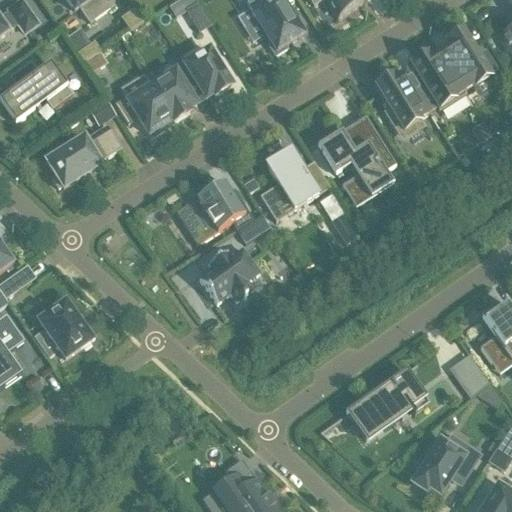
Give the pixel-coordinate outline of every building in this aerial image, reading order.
[(63,0),(74,15),(79,11),(90,26),(113,10),(105,0),(63,0)] [(303,39),(278,0),(271,0),(237,21),(244,32),(256,24),(270,47),(268,48),(275,60),(287,53),(285,50),(303,39)] [(357,0),(306,0),(308,2),(313,10),(325,3),(338,23),(362,8),(357,0)] [(0,42),(8,37),(7,35),(18,28),(24,37),(37,28),(21,5),(8,14),(9,15),(0,21),(0,42)] [(210,27),(198,7),(186,14),(199,35),(210,27)] [(511,8),(510,10),(511,13),(511,34),(499,42),(507,54),(509,53),(511,58),(511,8)] [(143,26),(134,12),(121,22),(130,34),(143,26)] [(478,60),(463,37),(446,47),(447,50),(442,53),(442,54),(439,56),(465,98),(464,96),(473,90),(473,92),(484,85),(490,94),(503,85),(485,56),(478,60)] [(97,56),(100,54),(94,46),(77,57),(83,65),(97,56)] [(231,90),(209,54),(185,69),(183,65),(183,66),(206,103),(213,99),(214,101),(231,90)] [(97,56),(83,65),(92,77),(105,68),(97,56)] [(465,98),(439,56),(435,58),(429,61),(428,59),(410,70),(414,76),(407,80),(405,77),(404,78),(429,118),(430,117),(429,116),(436,112),(438,115),(465,98)] [(72,98),(50,67),(38,76),(31,66),(9,81),(17,91),(0,103),(0,107),(2,110),(15,128),(34,114),(29,107),(41,98),(52,113),(72,98)] [(206,103),(183,66),(167,76),(169,79),(151,90),(174,126),(189,116),(188,114),(196,109),(195,108),(204,102),(205,103),(206,103)] [(429,118),(404,78),(400,80),(400,79),(394,83),(393,81),(375,92),(388,112),(383,116),(389,127),(395,123),(403,136),(403,135),(406,139),(423,128),(420,125),(421,124),(420,123),(429,118)] [(174,126),(151,90),(128,105),(126,101),(115,108),(128,129),(138,122),(148,139),(150,138),(152,141),(164,134),(162,130),(172,125),(173,127),(174,126)] [(113,116),(105,104),(92,112),(100,124),(113,116)] [(61,191),(63,193),(101,169),(99,167),(121,153),(107,130),(85,144),(84,142),(46,166),(55,180),(51,182),(58,193),(61,191)] [(395,169),(378,141),(354,156),(342,136),(318,151),(335,179),(350,169),(370,201),(391,188),(389,185),(390,184),(385,176),(395,169)] [(261,200),(259,201),(275,226),(277,225),(275,223),(293,212),(294,214),(318,198),(317,197),(327,191),(328,193),(330,192),(313,166),(312,167),(313,169),(303,175),(290,154),(266,169),(279,190),(261,201),(261,200)] [(431,183),(420,166),(408,174),(419,191),(431,183)] [(234,194),(230,196),(223,186),(175,216),(176,218),(185,213),(195,229),(187,234),(188,235),(189,235),(197,247),(195,249),(196,250),(232,228),(236,235),(253,224),(234,194)] [(244,248),(270,233),(261,219),(253,224),(236,235),(244,248)] [(0,276),(12,268),(0,250),(0,276)] [(259,278),(242,254),(230,263),(227,257),(228,257),(227,255),(207,269),(212,276),(200,284),(200,283),(199,284),(217,310),(218,309),(217,308),(230,299),(235,307),(243,301),(244,303),(246,301),(245,300),(253,294),(247,286),(259,278)] [(0,288),(0,295),(5,303),(29,286),(21,274),(0,288)] [(5,303),(0,295),(0,312),(8,307),(5,303)] [(511,317),(504,306),(503,307),(505,311),(499,315),(496,312),(491,316),(481,323),(494,342),(483,350),(480,352),(494,372),(501,366),(502,368),(505,365),(504,364),(508,361),(511,366),(511,317)] [(95,342),(83,326),(80,328),(65,307),(38,325),(65,363),(95,342)] [(0,394),(21,379),(7,360),(23,349),(5,323),(0,326),(0,394)] [(415,418),(429,408),(419,395),(410,381),(406,376),(403,378),(378,396),(350,416),(346,418),(352,426),(359,437),(365,445),(383,432),(395,423),(409,414),(414,420),(416,419),(415,418)] [(482,379),(463,393),(470,403),(488,388),(482,379)] [(511,444),(505,440),(489,466),(504,476),(511,462),(511,444)] [(444,448),(440,446),(412,488),(425,496),(428,492),(439,499),(449,484),(454,477),(464,483),(480,459),(468,452),(463,461),(444,448)] [(245,492),(239,496),(234,490),(230,484),(213,496),(209,500),(217,511),(218,511),(223,509),(224,511),(275,511),(274,510),(275,509),(275,508),(274,508),(268,501),(269,500),(268,499),(267,500),(256,484),(250,488),(245,492)] [(511,511),(511,499),(497,490),(482,511),(511,511)]
